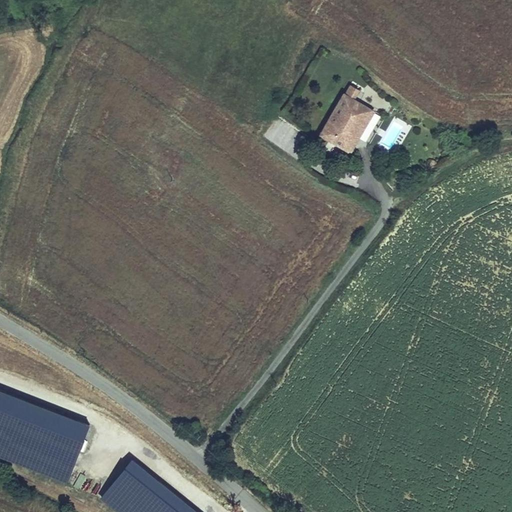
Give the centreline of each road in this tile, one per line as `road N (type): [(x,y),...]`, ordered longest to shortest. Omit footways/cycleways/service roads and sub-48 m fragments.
road 1 (tertiary): [(260,511),(129,398),(0,320)]
road 2 (track): [(384,207),(462,151),(511,137)]
